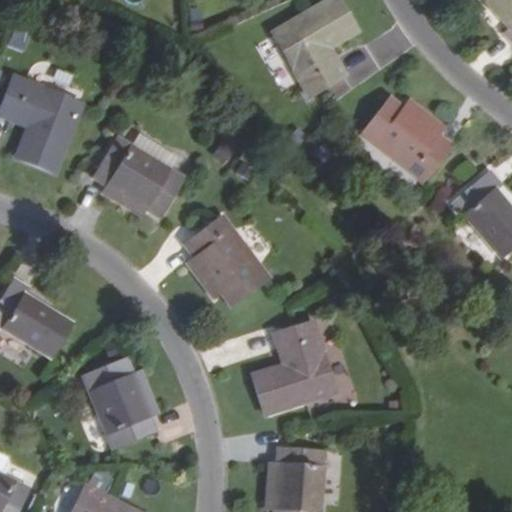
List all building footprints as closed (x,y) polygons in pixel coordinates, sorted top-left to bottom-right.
[(337,0),(331,0),(273,34),(308,98),(345,77),(329,50),(357,33),(337,0)] [(511,0),(483,0),(508,29),(502,33),(511,43),(511,0)] [(201,21),(190,21),(191,31),(202,30),(201,21)] [(15,159),(54,174),(80,106),(14,78),(0,111),(0,116),(27,128),(15,159)] [(423,184),(453,147),(438,136),(405,110),(390,98),(361,135),(423,184)] [(444,128),(411,102),(405,110),(438,136),(444,128)] [(140,133),(132,146),(171,170),(179,158),(140,133)] [(92,179),(105,187),(146,211),(159,219),(184,179),(171,170),(132,146),(118,137),(92,179)] [(231,151),(225,145),(215,155),(222,161),(231,151)] [(489,171),(453,202),(502,260),(511,251),(511,209),(496,191),(502,187),(489,171)] [(141,220),(146,211),(105,187),(99,194),(141,220)] [(185,246),(193,258),(221,295),(231,308),(268,279),(223,218),(185,246)] [(185,265),(212,302),(221,295),(193,258),(185,265)] [(14,279),(0,301),(0,328),(50,359),(71,324),(24,296),(29,288),(14,279)] [(252,375),(265,417),(333,394),(320,353),(322,352),(314,324),(274,336),(283,365),(252,375)] [(155,431),(151,419),(132,375),(126,360),(82,378),(112,449),(155,431)] [(159,415),(142,371),(132,375),(151,419),(159,415)] [(45,402),(38,395),(28,404),(35,411),(45,402)] [(277,450),(276,464),(272,511),(320,511),(326,454),(277,450)] [(263,511),(272,511),(276,464),(267,463),(263,511)] [(0,511),(17,511),(29,489),(0,474),(0,511)] [(136,511),(86,487),(73,511),(136,511)]
